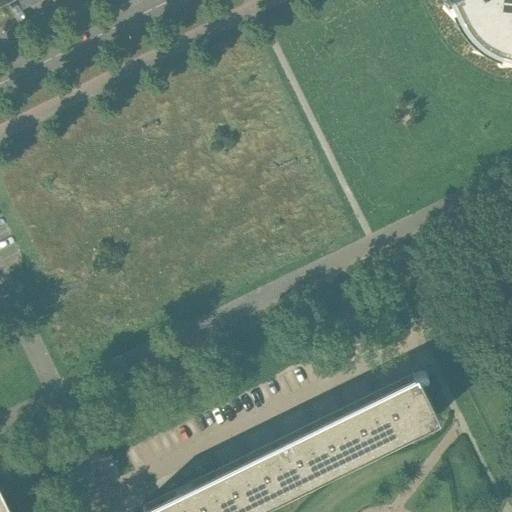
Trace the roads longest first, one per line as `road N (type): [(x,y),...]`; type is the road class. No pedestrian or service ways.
road 1 (residential): [(108,491),(408,344)]
road 2 (residential): [(0,281),(108,491)]
road 3 (tertiary): [(174,0),(0,84)]
